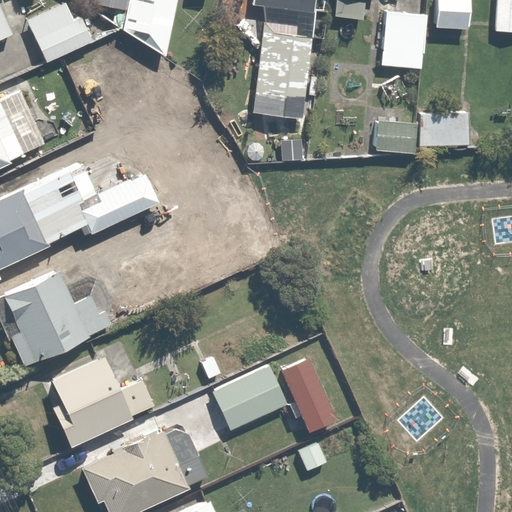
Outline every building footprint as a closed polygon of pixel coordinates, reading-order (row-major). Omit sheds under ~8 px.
[(59,0),(49,0),(18,15),(38,58),(89,34),(77,9),(66,14),(59,0)] [(244,0),(244,1),(255,2),(244,108),(295,113),(306,0),(244,0)] [(428,0),(427,20),(462,22),(463,0),(428,0)] [(511,0),(489,0),(487,28),(511,29),(511,0)] [(421,7),(377,4),(372,62),(416,65),(421,7)] [(0,33),(8,29),(0,9),(0,33)] [(159,66),(113,33),(92,62),(138,95),(159,66)] [(0,158),(52,134),(23,74),(0,85),(0,158)] [(113,125),(122,145),(111,149),(119,168),(138,161),(184,141),(168,102),(113,125)] [(469,114),(420,112),(419,146),(469,146),(469,114)] [(415,149),(416,123),(375,121),(373,147),(415,149)] [(297,131),(273,134),(275,157),(300,154),(297,131)] [(0,259),(82,219),(87,231),(156,197),(139,163),(109,178),(103,165),(86,173),(76,152),(0,189),(0,259)] [(227,225),(208,185),(164,206),(183,246),(227,225)] [(261,220),(237,232),(250,259),(275,247),(261,220)] [(0,325),(17,360),(102,320),(85,284),(65,294),(48,259),(0,281),(0,325)] [(62,441),(146,399),(149,398),(119,337),(41,376),(51,395),(41,399),(62,441)] [(301,351),(272,365),(301,426),(330,412),(301,351)] [(282,401),(262,360),(206,386),(226,428),(282,401)] [(103,511),(115,511),(202,470),(190,445),(171,454),(156,422),(70,464),(87,498),(95,494),(103,511)] [(323,458),(313,437),(291,448),(300,468),(323,458)] [(225,511),(224,510),(219,511),(210,511),(200,491),(159,511),(225,511)]
